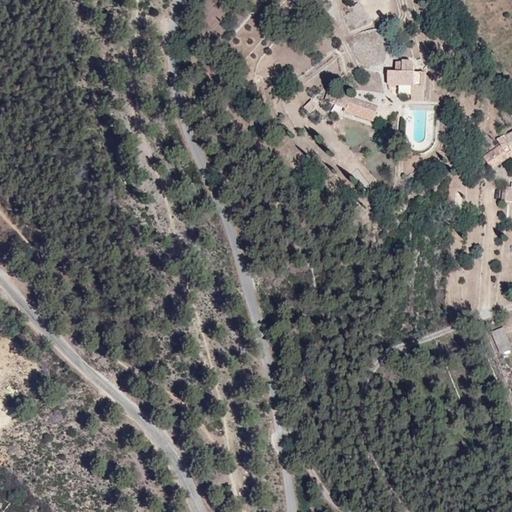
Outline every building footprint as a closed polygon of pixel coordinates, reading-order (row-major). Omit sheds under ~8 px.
[(436,68),(389,70),(388,85),(435,90),(436,68)] [(386,108),(354,97),(345,117),(380,129),(386,108)] [(311,100),(303,107),(309,114),(317,107),(311,100)] [(511,137),(487,156),(499,173),(511,163),(511,137)] [(490,331),(498,354),(511,349),(504,327),(490,331)]
